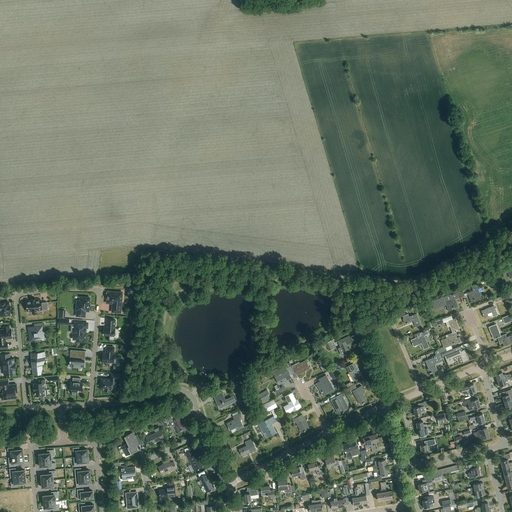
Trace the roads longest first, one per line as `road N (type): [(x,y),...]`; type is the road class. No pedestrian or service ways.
road 1 (residential): [(91,405),(99,296),(65,289),(16,300),(26,408),(60,407)]
road 2 (residential): [(385,406),(364,330),(392,321),(421,390)]
road 3 (residential): [(91,405),(186,391),(203,433)]
